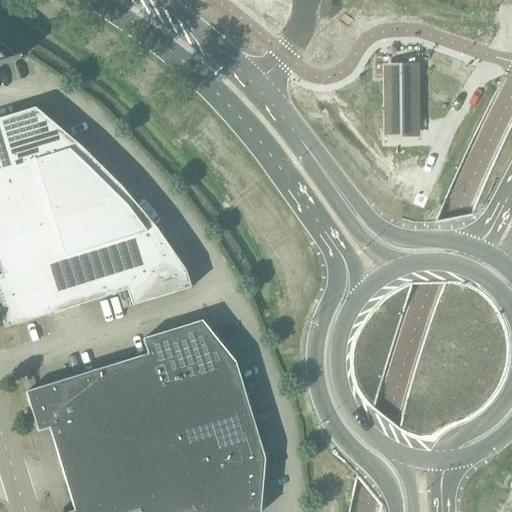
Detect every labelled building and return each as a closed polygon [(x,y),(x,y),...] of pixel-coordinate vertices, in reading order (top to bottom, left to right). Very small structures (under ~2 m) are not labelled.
[(511,32),(511,7),(501,8),(502,33),(511,32)] [(8,50),(2,45),(0,43),(0,65),(20,59),(19,57),(16,58),(12,54),(8,50)] [(413,77),(386,78),(386,130),(414,130),(413,77)] [(79,147),(66,136),(52,124),(36,108),(2,118),(17,167),(38,161),(80,148),(79,147)] [(0,172),(17,167),(2,118),(0,119),(0,172)] [(119,186),(109,176),(95,163),(79,147),(80,148),(38,161),(53,208),(120,187),(119,186)] [(0,224),(53,208),(38,161),(17,167),(0,172),(0,224)] [(154,228),(146,218),(133,204),(120,187),(53,208),(67,255),(111,241),(154,228)] [(67,255),(53,208),(0,224),(0,273),(0,275),(51,260),(67,255)] [(185,272),(177,261),(167,246),(154,228),(111,241),(126,291),(131,306),(190,288),(185,272)] [(126,291),(111,241),(67,255),(51,260),(66,309),(126,291)] [(66,309),(51,260),(0,275),(0,314),(4,328),(16,325),(47,315),(66,309)] [(235,363),(214,339),(201,323),(201,322),(200,322),(142,339),(146,355),(156,387),(235,363)] [(171,436),(156,387),(146,355),(117,364),(100,369),(101,375),(112,410),(124,450),(171,436)] [(249,412),(244,393),(235,363),(156,387),(171,436),(249,412)] [(112,410),(101,375),(100,369),(43,387),(39,388),(24,392),(37,432),(48,429),(112,410)] [(33,376),(26,378),(28,386),(35,384),(33,376)] [(124,450),(112,410),(48,429),(61,470),(124,450)] [(264,460),(256,433),(255,430),(249,412),(171,436),(186,484),(264,460)] [(194,511),(186,484),(171,436),(124,450),(137,492),(143,511),(194,511)] [(137,492),(124,450),(61,470),(73,511),(137,492)] [(259,511),(261,493),(262,478),(264,460),(186,484),(194,511),(259,511)] [(143,511),(137,492),(73,511),(69,511),(143,511)]
